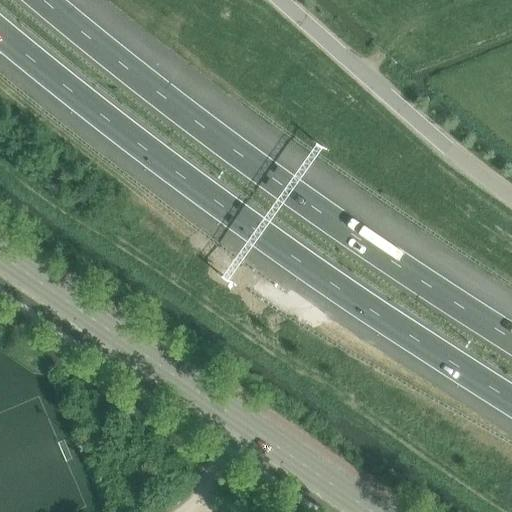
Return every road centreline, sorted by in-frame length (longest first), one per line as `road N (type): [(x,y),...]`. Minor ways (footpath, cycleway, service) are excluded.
road 1 (motorway): [(0,32),(251,234),(511,399)]
road 2 (motorway): [(511,334),(289,188),(44,0)]
road 3 (tertiary): [(369,511),(0,258)]
road 4 (unclassified): [(511,202),(276,0)]
